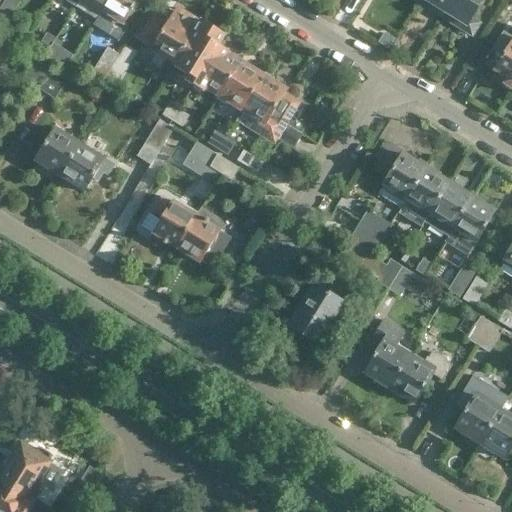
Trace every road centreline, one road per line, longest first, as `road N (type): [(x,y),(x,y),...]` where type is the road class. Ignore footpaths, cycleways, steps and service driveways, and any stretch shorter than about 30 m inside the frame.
road 1 (secondary): [(355,511),(0,298)]
road 2 (residential): [(219,354),(385,78)]
road 3 (residential): [(473,511),(219,354)]
road 4 (residential): [(219,354),(0,221)]
road 5 (residential): [(156,458),(0,361)]
road 6 (residential): [(385,78),(511,155)]
road 7 (residential): [(264,0),(385,78)]
